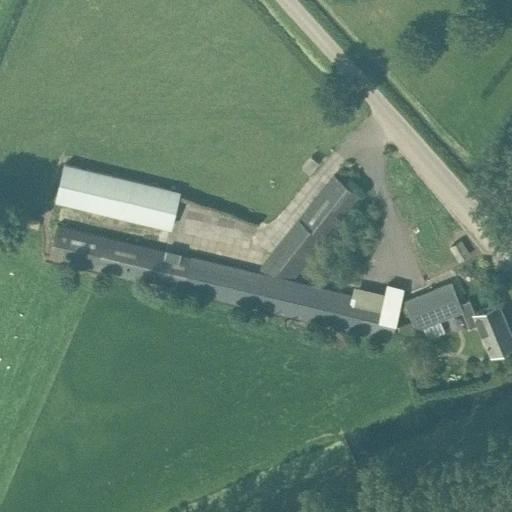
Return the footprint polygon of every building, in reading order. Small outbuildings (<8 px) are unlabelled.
[(310,155),(302,166),(309,172),(318,161),(311,155),(310,155)] [(64,163),(56,199),(169,227),(178,191),(64,163)] [(332,176),(269,259),(263,266),(293,277),(356,194),(332,176)] [(50,257),(385,336),(390,338),(402,287),(388,284),(385,295),(354,288),(353,293),(153,246),(152,248),(58,225),(50,257)] [(460,239),(449,246),(458,261),(470,255),(460,239)] [(411,319),(398,324),(402,334),(415,328),(422,325),(427,338),(444,331),(439,319),(462,310),(469,327),(478,323),(490,354),(511,344),(511,338),(498,302),(473,312),(468,300),(459,304),(450,282),(425,292),(404,300),(412,319),(411,319)]
